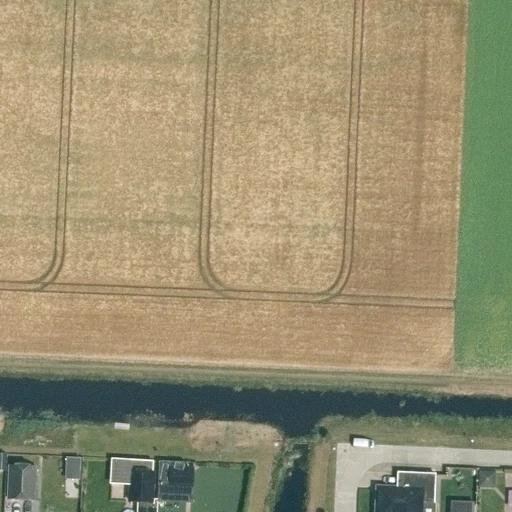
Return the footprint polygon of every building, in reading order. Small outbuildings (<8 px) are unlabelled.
[(132,485),(133,463),(111,462),(110,484),(132,485)] [(150,502),(152,464),(133,463),(132,485),(131,501),(150,502)] [(186,465),(160,464),(159,487),(193,489),(194,468),(186,468),(186,465)] [(33,501),(36,469),(11,468),(9,499),(33,501)] [(493,473),(478,473),(477,488),(492,489),(493,473)] [(375,504),(378,506),(377,511),(420,511),(421,504),(434,504),(435,475),(397,474),(397,491),(378,490),(378,493),(376,494),(375,504)]
